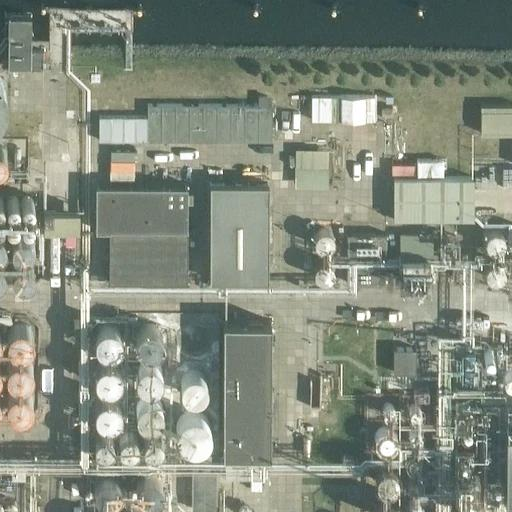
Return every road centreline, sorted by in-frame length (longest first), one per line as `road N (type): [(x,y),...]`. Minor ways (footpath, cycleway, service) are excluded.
road 1 (unknown): [(282,511),(286,301)]
road 2 (unknown): [(62,433),(63,299)]
